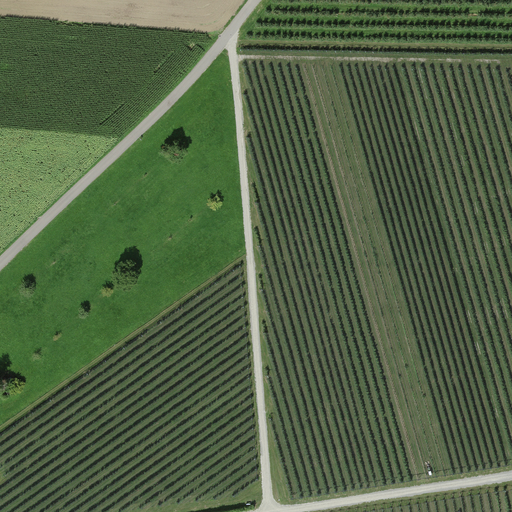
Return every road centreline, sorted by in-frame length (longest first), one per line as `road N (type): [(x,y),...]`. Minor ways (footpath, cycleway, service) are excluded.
road 1 (track): [(280,511),(231,31)]
road 2 (unclassified): [(0,265),(159,113),(256,0)]
road 3 (track): [(511,475),(276,511)]
